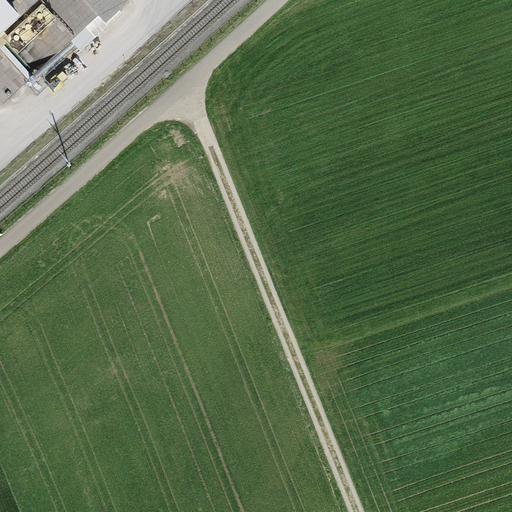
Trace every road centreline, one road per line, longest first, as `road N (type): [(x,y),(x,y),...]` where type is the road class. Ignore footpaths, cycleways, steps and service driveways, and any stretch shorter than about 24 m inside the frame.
road 1 (track): [(378,511),(211,72)]
road 2 (track): [(292,0),(0,258)]
